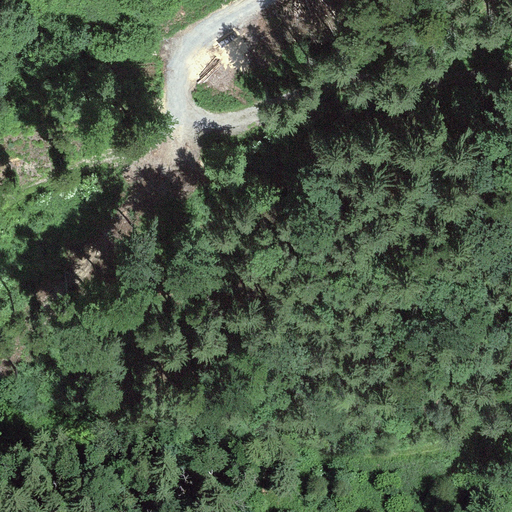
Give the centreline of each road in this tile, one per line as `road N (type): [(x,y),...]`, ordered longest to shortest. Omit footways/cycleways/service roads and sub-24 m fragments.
road 1 (track): [(0,445),(26,454),(79,435),(192,422),(279,433),(369,457),(426,453),(511,420)]
road 2 (track): [(264,0),(178,53),(176,88),(197,116),(249,121),(350,82),(511,71)]
road 3 (track): [(197,116),(0,210)]
